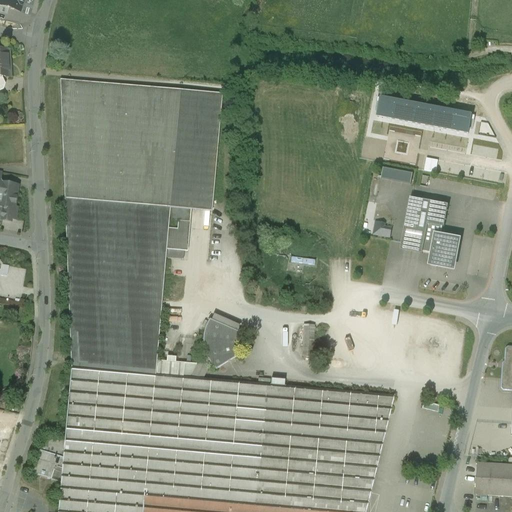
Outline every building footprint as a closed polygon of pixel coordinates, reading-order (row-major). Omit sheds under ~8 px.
[(0,0),(0,7),(20,14),(24,0),(23,0),(0,0)] [(7,52),(0,52),(0,89),(2,89),(3,85),(1,81),(1,77),(8,77),(8,78),(11,77),(10,68),(11,68),(11,67),(8,67),(7,52)] [(222,95),(60,80),(71,367),(71,368),(155,376),(156,362),(166,250),(169,221),(170,209),(191,211),(212,213),(222,95)] [(472,116),(381,99),(377,118),(468,135),(472,116)] [(386,178),(415,184),(418,173),(389,167),(386,178)] [(0,184),(0,207),(3,208),(1,221),(11,223),(11,218),(15,219),(17,209),(14,209),(18,187),(0,184)] [(423,255),(423,253),(430,255),(427,269),(456,274),(463,238),(442,235),(443,229),(445,229),(450,205),(409,197),(400,251),(423,255)] [(191,211),(170,209),(169,221),(190,223),(191,211)] [(190,223),(169,221),(166,250),(187,252),(190,223)] [(395,231),(387,229),(388,223),(377,221),(375,235),(393,239),(395,231)] [(203,343),(204,351),(196,366),(190,379),(203,380),(210,364),(214,369),(215,371),(239,357),(237,351),(236,345),(237,339),(239,333),(209,320),(206,327),(203,335),(203,343)] [(313,326),(305,326),(304,351),(312,351),(313,326)] [(511,349),(509,349),(507,350),(506,369),(504,368),(503,388),(504,390),(511,390),(511,349)] [(196,366),(156,362),(155,376),(190,379),(196,366)] [(155,376),(71,368),(64,440),(61,470),(57,511),(365,511),(394,397),(203,380),(190,379),(155,376)] [(64,440),(44,438),(40,451),(39,451),(32,475),(51,481),(54,471),(55,471),(56,469),(61,470),(64,440)] [(511,466),(478,465),(476,496),(511,497),(511,466)]
